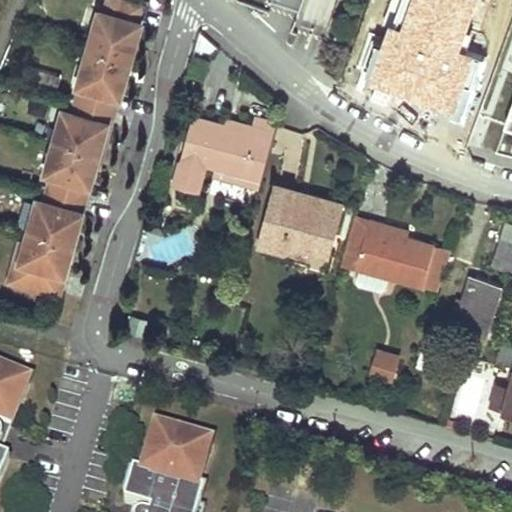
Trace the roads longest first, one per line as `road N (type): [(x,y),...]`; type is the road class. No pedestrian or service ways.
road 1 (residential): [(196,0),(97,337),(108,347),(511,463)]
road 2 (residential): [(511,188),(385,142),(322,104),(203,0)]
road 3 (unknown): [(429,161),(490,0)]
